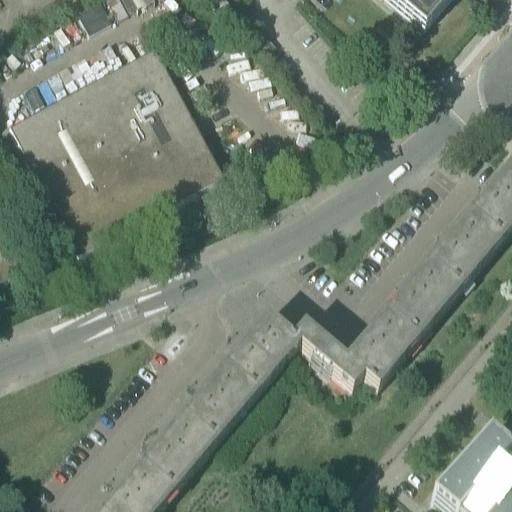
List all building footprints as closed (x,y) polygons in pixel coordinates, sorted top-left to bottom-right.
[(378,0),(423,38),(455,0),(378,0)] [(209,12),(222,22),(230,12),(218,2),(209,12)] [(7,138),(76,266),(222,188),(152,59),(7,138)] [(511,172),(511,171),(469,220),(502,249),(511,237),(511,172)] [(469,220),(427,270),(461,298),(502,249),(469,220)] [(427,270),(385,319),(419,347),(461,298),(427,270)] [(345,368),(333,358),(322,372),(352,398),(363,385),(377,397),(419,347),(385,319),(345,368)] [(266,324),(224,374),(257,403),(300,353),(291,346),(266,324)] [(303,332),(291,346),(300,353),(322,372),(333,358),(303,332)] [(224,374),(182,423),(216,452),(257,403),(224,374)] [(182,423),(140,473),(174,501),(216,452),(182,423)] [(511,511),(511,463),(486,442),(447,489),(428,511),(511,511)] [(140,473),(106,511),(164,511),(174,501),(140,473)]
